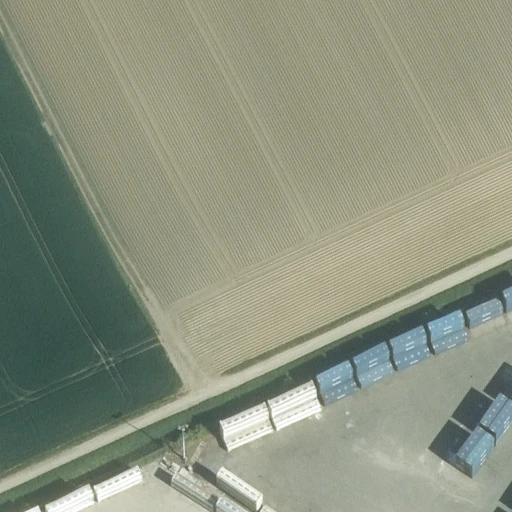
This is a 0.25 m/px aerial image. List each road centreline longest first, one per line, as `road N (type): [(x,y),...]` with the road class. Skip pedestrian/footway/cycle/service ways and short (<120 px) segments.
road 1 (unclassified): [(511,249),(0,484)]
road 2 (track): [(3,0),(204,389)]
